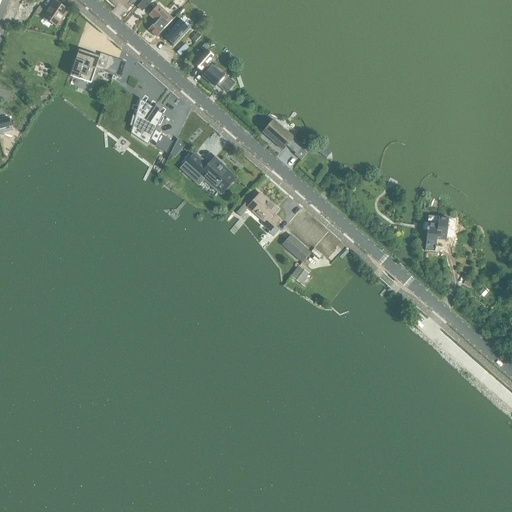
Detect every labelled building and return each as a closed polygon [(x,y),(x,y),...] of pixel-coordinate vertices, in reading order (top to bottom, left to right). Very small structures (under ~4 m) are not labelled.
[(142,0),(137,6),(142,11),(152,0),(142,0)] [(56,26),(68,10),(54,1),(43,17),(56,26)] [(156,37),(172,20),(167,16),(164,10),(158,7),(151,15),(157,21),(149,30),(156,37)] [(180,19),(164,36),(164,37),(165,36),(174,45),(173,46),(174,46),(190,28),(189,28),(188,29),(179,21),(180,19)] [(198,56),(192,63),(201,71),(203,70),(205,72),(202,76),(214,87),(216,85),(221,89),(230,79),(225,74),(224,75),(212,65),(209,63),(214,57),(205,49),(198,56)] [(105,69),(109,56),(100,53),(99,57),(79,50),(70,76),(90,83),(96,66),(105,69)] [(120,60),(117,70),(116,72),(122,74),(126,62),(120,60)] [(141,104),(129,129),(151,148),(164,122),(141,104)] [(274,120),(263,133),(282,150),(286,146),(296,154),(300,149),(291,141),(293,138),(274,120)] [(10,123),(0,125),(0,134),(12,131),(10,123)] [(172,152),(174,155),(183,145),(178,140),(172,152)] [(189,157),(179,169),(198,186),(204,180),(221,195),(229,185),(236,178),(223,166),(224,165),(218,160),(216,163),(213,160),(208,165),(194,152),(189,157)] [(250,197),(236,213),(241,217),(248,209),(264,223),(263,224),(270,231),(268,233),(273,237),(279,231),(274,226),(279,220),(273,215),(278,209),(260,194),(254,200),(250,197)] [(446,240),(448,218),(438,217),(437,223),(428,222),(425,250),(435,252),(436,240),(446,240)] [(302,262),(310,252),(291,235),(282,245),(302,262)] [(308,273),(303,270),(298,266),(290,276),(295,280),(300,284),(308,273)]
